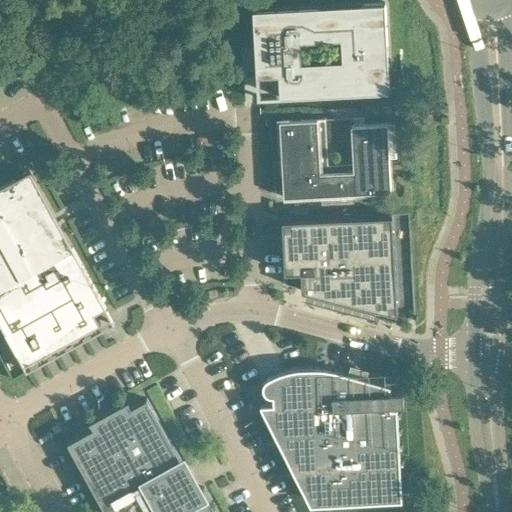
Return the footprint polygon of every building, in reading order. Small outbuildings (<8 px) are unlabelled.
[(253,9),(258,98),(279,97),(390,91),(385,2),(253,9)] [(280,121),(282,159),(326,157),(324,120),(326,120),(325,118),(280,121)] [(388,123),(351,125),(353,159),(389,157),(388,123)] [(326,157),(282,159),(282,160),(274,161),(275,191),(283,190),(284,197),(356,193),(354,165),(353,165),(326,166),(326,157)] [(389,157),(353,159),(353,165),(354,165),(356,193),(391,191),(389,157)] [(0,285),(71,248),(30,173),(16,181),(15,179),(0,187),(0,285)] [(282,220),(285,272),(301,271),(302,290),(324,295),(398,313),(392,214),(282,220)] [(71,248),(0,285),(0,321),(24,366),(101,323),(95,313),(106,307),(73,247),(71,248)] [(278,374),(268,378),(266,380),(265,381),(264,382),(263,384),(263,385),(263,387),(263,389),(264,390),(264,392),(266,393),(267,394),(268,395),(270,395),(271,396),(273,396),(274,403),(261,404),(261,406),(267,406),(267,407),(266,407),(266,417),(275,416),(276,437),(283,437),(283,438),(281,439),(282,448),(291,448),(292,468),(299,468),(299,470),(297,470),(298,479),(307,479),(308,500),(319,499),(320,501),(321,503),(322,504),(323,505),(324,506),(326,507),(328,507),(329,507),(331,507),(333,506),(335,505),(336,504),(337,503),(338,501),(338,499),(338,498),(409,494),(409,493),(396,493),(391,405),(404,404),(403,391),(391,392),(391,387),(392,385),(367,378),(368,374),(359,371),(356,379),(348,376),(349,373),(335,369),(334,372),(323,371),(312,370),(301,370),(289,372),(278,374)] [(130,401),(129,400),(90,421),(90,423),(91,422),(93,427),(68,441),(105,509),(101,511),(218,511),(213,502),(212,502),(209,497),(210,497),(204,487),(197,490),(184,467),(185,467),(147,398),(132,406),(129,401),(130,401)]
